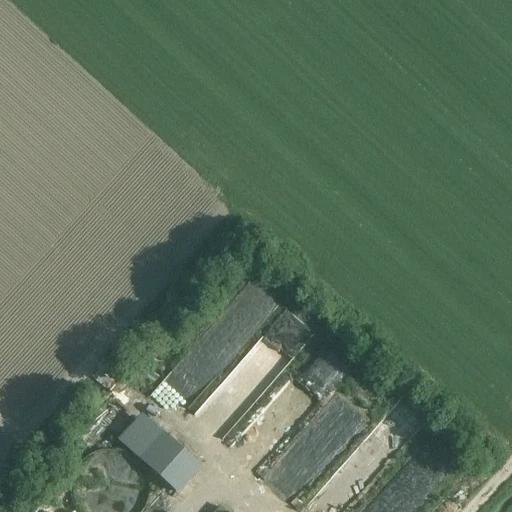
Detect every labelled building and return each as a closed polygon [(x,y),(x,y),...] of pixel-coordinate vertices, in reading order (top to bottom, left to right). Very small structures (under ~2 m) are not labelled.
[(247,290),(222,322),(239,335),(263,303),(247,290)] [(179,359),(209,379),(232,344),(202,324),(179,359)] [(259,388),(294,355),(267,328),(233,360),(259,388)] [(299,366),(227,442),(250,464),(322,389),(299,366)] [(332,397),(312,425),(338,443),(358,415),(332,397)] [(95,471),(108,480),(122,461),(109,451),(95,471)] [(162,471),(168,456),(154,451),(149,466),(162,471)]
